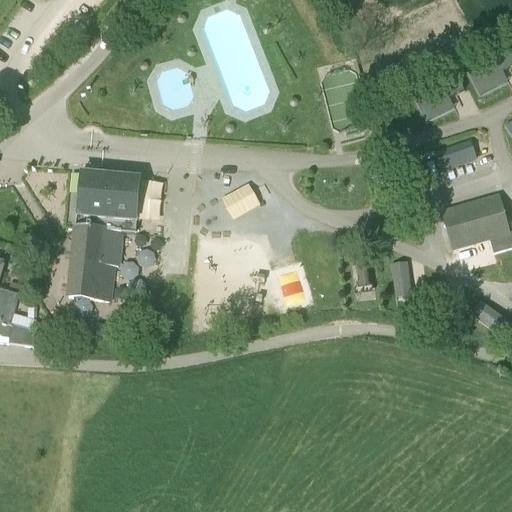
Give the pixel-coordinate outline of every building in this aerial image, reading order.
[(474,70),(481,84),(511,68),(511,56),(510,53),(474,70)] [(421,96),(427,110),(463,93),(456,79),(421,96)] [(434,154),(440,174),(477,162),(470,143),(434,154)] [(137,236),(142,178),(80,173),(68,300),(110,304),(113,269),(118,269),(121,235),(137,236)] [(493,256),(511,250),(511,234),(508,236),(498,198),(442,214),(452,252),(489,243),(493,256)] [(355,261),(358,288),(370,287),(366,260),(355,261)] [(406,263),(390,265),(395,298),(411,296),(406,263)] [(0,323),(10,327),(20,297),(8,294),(0,291),(0,276),(3,265),(0,264),(0,323)] [(452,314),(447,281),(432,283),(436,317),(452,314)] [(10,286),(8,294),(20,297),(22,289),(10,286)] [(508,321),(481,303),(472,316),(498,335),(508,321)] [(36,334),(36,332),(10,327),(0,323),(0,345),(35,350),(35,347),(36,334)]
